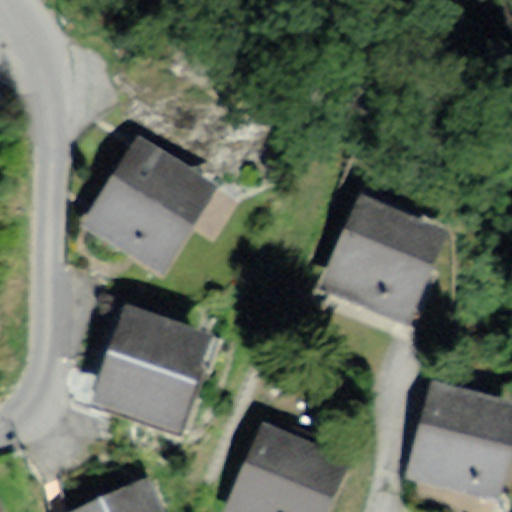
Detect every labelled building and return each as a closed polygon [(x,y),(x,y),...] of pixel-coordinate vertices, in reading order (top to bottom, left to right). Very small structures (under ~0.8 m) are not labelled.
[(125,137),(71,230),(161,282),(215,190),(125,137)] [(439,241),(352,200),(309,291),(396,332),(439,241)] [(200,346),(112,311),(73,411),(160,445),(200,346)] [(511,433),(511,415),(428,388),(398,482),(487,510),(511,433)] [(328,511),(346,477),(257,434),(218,511),(328,511)] [(143,511),(133,486),(69,511),(143,511)]
